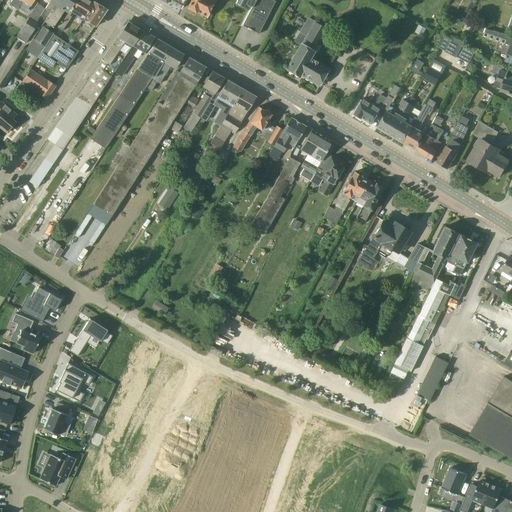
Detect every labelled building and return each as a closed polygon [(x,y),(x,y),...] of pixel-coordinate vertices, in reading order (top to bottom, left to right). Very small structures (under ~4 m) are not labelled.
[(17,10),(18,8),(22,11),(26,4),(30,6),(34,0),(38,0),(40,1),(40,0),(12,0),(10,5),(17,10)] [(62,0),(63,1),(63,0),(51,0),(41,16),(45,18),(44,20),(46,21),(51,13),(53,14),(61,0),(62,0)] [(51,13),(46,21),(45,23),(54,28),(65,10),(68,12),(69,10),(76,0),(63,0),(63,1),(62,0),(61,0),(53,14),(51,13)] [(76,0),(69,10),(68,12),(65,16),(65,17),(58,28),(64,31),(72,16),(71,15),(72,12),(84,19),(94,2),(90,0),(76,0)] [(160,0),(163,1),(166,3),(167,1),(180,8),(181,9),(185,0),(160,0)] [(207,16),(215,1),(215,0),(192,0),(188,8),(196,12),(196,11),(201,13),(201,14),(202,15),(203,15),(204,15),(207,16)] [(255,0),(252,7),(242,26),(259,34),(276,1),(273,0),(255,0)] [(94,2),(84,19),(95,26),(107,9),(94,2)] [(37,3),(29,16),(36,20),(44,7),(37,3)] [(39,25),(29,19),(17,37),(27,44),(39,25)] [(128,22),(102,59),(47,139),(54,144),(62,149),(121,61),(122,61),(143,30),(128,22)] [(299,76),(300,75),(310,58),(314,51),(313,51),(321,36),(323,37),(327,29),(314,22),(307,35),(298,30),(293,39),(301,44),(286,69),(288,70),(289,72),(292,73),(293,73),(299,76)] [(419,26),(416,31),(423,35),(426,29),(419,26)] [(26,50),(37,57),(53,34),(43,28),(35,40),(34,39),(26,50)] [(511,45),(511,43),(511,37),(486,29),(483,36),(505,44),(501,56),(506,58),(505,60),(511,62),(511,45)] [(143,30),(122,61),(128,66),(131,62),(129,60),(138,49),(145,53),(154,37),(143,30)] [(67,44),(53,34),(37,57),(52,67),(56,61),(67,44)] [(439,48),(446,51),(451,40),(445,37),(439,48)] [(157,39),(148,53),(90,138),(105,148),(114,134),(119,128),(140,98),(146,88),(153,76),(155,77),(172,48),(157,39)] [(78,51),(67,44),(56,61),(66,69),(78,51)] [(475,53),(462,46),(457,57),(469,63),(472,58),(475,53)] [(153,76),(146,88),(152,91),(157,82),(160,84),(170,66),(175,69),(183,54),(172,48),(155,77),(153,76)] [(482,57),(475,53),(472,58),(479,62),(482,57)] [(206,68),(189,58),(179,75),(181,76),(178,81),(173,79),(158,102),(158,103),(92,205),(111,217),(201,76),(206,68)] [(328,69),(310,58),(300,75),(319,85),(328,69)] [(425,63),(417,58),(411,70),(418,74),(425,63)] [(511,78),(506,77),(508,71),(495,64),(492,72),(499,75),(495,87),(501,89),(501,90),(510,94),(511,93),(511,78)] [(430,67),(423,78),(436,86),(443,74),(430,67)] [(46,98),(54,86),(30,69),(22,82),(46,98)] [(224,78),(212,71),(203,87),(211,91),(208,96),(206,95),(195,114),(191,112),(181,126),(191,133),(201,117),(201,118),(224,78)] [(214,123),(221,127),(230,112),(243,89),(227,80),(217,97),(222,100),(219,106),(226,110),(224,113),(221,112),(214,123)] [(387,111),(390,106),(401,89),(395,85),(387,99),(381,95),(374,106),(364,99),(355,114),(362,119),(363,118),(372,124),(381,109),(382,108),(387,111)] [(470,103),(466,111),(447,146),(437,163),(448,169),(458,152),(464,140),(463,139),(465,134),(466,134),(470,127),(467,126),(470,120),(469,120),(477,106),(476,106),(485,89),(479,86),(470,103)] [(230,112),(221,127),(207,150),(217,156),(231,131),(235,134),(242,123),(241,122),(256,97),(243,89),(230,112)] [(190,95),(186,102),(194,107),(199,100),(190,95)] [(392,107),(390,106),(387,111),(378,127),(390,135),(409,103),(404,100),(397,111),(396,110),(396,109),(392,107)] [(417,119),(413,126),(403,143),(414,149),(418,143),(419,141),(426,129),(421,126),(428,115),(430,116),(433,110),(432,109),(436,103),(429,100),(426,106),(425,105),(417,119)] [(0,127),(6,133),(15,122),(13,119),(17,114),(1,101),(0,102),(0,127)] [(417,119),(410,114),(415,106),(409,103),(390,135),(403,143),(413,126),(417,119)] [(265,129),(267,129),(270,125),(269,122),(267,121),(271,115),(269,114),(269,111),(266,109),(264,110),(258,107),(243,132),(233,147),(241,151),(256,126),(261,130),(263,128),(265,129)] [(283,130),(274,146),(282,151),(283,152),(292,138),(297,141),(306,127),(291,117),(283,130)] [(436,151),(441,143),(438,141),(444,131),(439,128),(443,121),(436,117),(421,142),(419,141),(418,143),(414,149),(432,160),(437,151),(436,151)] [(479,121),(477,125),(473,134),(481,139),(479,142),(477,141),(475,145),(477,146),(467,163),(475,167),(476,165),(490,173),(490,171),(499,177),(507,164),(508,160),(502,156),(504,153),(491,145),(498,132),(479,121)] [(274,146),(283,130),(276,126),(275,128),(268,139),(266,141),(272,145),(274,146)] [(123,132),(119,128),(114,134),(120,137),(123,132)] [(308,153),(312,155),(316,147),(315,146),(321,136),(311,130),(300,149),(308,153)] [(300,166),(304,168),(314,173),(324,155),(332,142),(321,136),(315,146),(316,147),(312,155),(308,153),(300,166)] [(171,142),(165,139),(162,143),(168,147),(171,142)] [(118,165),(123,157),(130,146),(125,143),(118,154),(113,162),(118,165)] [(37,187),(62,149),(54,144),(29,182),(37,187)] [(324,155),(314,173),(323,179),(322,180),(324,182),(318,191),(326,196),(333,183),(334,184),(337,180),(336,179),(343,167),(339,165),(340,162),(337,161),(337,160),(337,159),(336,158),(335,158),(334,158),(333,158),(331,157),(330,158),(324,155)] [(290,157),(278,177),(287,182),(291,184),(295,177),(294,177),(293,176),(300,163),(290,157)] [(185,183),(188,179),(192,173),(188,170),(181,181),(181,182),(184,184),(185,183)] [(335,205),(336,206),(335,209),(329,206),(324,217),(336,223),(350,198),(357,202),(368,181),(367,180),(366,179),(366,178),(365,178),(365,177),(364,177),(363,177),(362,177),(360,177),(361,175),(355,172),(350,180),(349,179),(335,205)] [(196,176),(192,173),(188,179),(193,182),(196,176)] [(216,176),(212,182),(217,185),(221,179),(216,176)] [(368,181),(357,202),(363,205),(357,218),(365,222),(379,196),(378,195),(382,187),(371,180),(370,180),(369,180),(369,181),(368,181)] [(167,209),(179,191),(169,185),(158,202),(167,209)] [(283,198),(279,196),(270,191),(250,225),(263,232),(283,198)] [(204,208),(198,205),(191,216),(197,219),(204,208)] [(301,222),(294,219),(290,226),(297,230),(301,222)] [(396,263),(401,254),(398,252),(411,231),(409,231),(409,227),(404,224),(401,226),(395,222),(393,224),(388,221),(387,223),(383,220),(372,238),(373,238),(356,265),(366,272),(368,269),(369,269),(374,260),(373,259),(377,251),(396,263)] [(319,226),(316,233),(320,236),(324,229),(319,226)] [(425,248),(417,264),(413,272),(408,281),(430,291),(435,279),(436,279),(458,234),(451,230),(450,229),(448,228),(446,228),(444,227),(432,252),(425,248)] [(467,262),(476,243),(460,235),(450,254),(447,262),(455,266),(452,272),(460,276),(466,262),(467,262)] [(51,239),(45,249),(54,255),(59,247),(60,248),(61,246),(51,239)] [(416,244),(407,258),(417,264),(425,248),(416,244)] [(502,270),(511,275),(511,258),(510,257),(502,270)] [(222,268),(216,264),(210,275),(215,279),(222,268)] [(497,277),(491,274),(487,281),(493,284),(497,277)] [(407,338),(418,343),(423,346),(426,341),(427,342),(435,324),(449,295),(454,297),(459,285),(451,281),(449,285),(436,279),(435,279),(430,291),(407,338)] [(459,285),(454,297),(459,299),(464,288),(464,287),(459,285)] [(489,290),(501,298),(505,292),(492,285),(489,290)] [(38,287),(32,298),(34,300),(27,314),(42,322),(50,308),(55,311),(61,299),(38,287)] [(214,290),(211,294),(218,299),(220,295),(214,290)] [(168,306),(156,299),(152,307),(164,314),(168,306)] [(33,321),(15,313),(12,322),(17,324),(10,340),(24,346),(23,348),(22,350),(33,355),(38,343),(37,343),(38,341),(39,341),(41,337),(39,336),(36,334),(35,334),(32,333),(33,329),(30,327),(33,321)] [(87,321),(75,340),(84,345),(87,340),(97,345),(98,344),(104,348),(109,339),(103,336),(105,332),(87,321)] [(381,391),(396,398),(409,371),(411,372),(424,346),(423,346),(418,343),(407,338),(381,391)] [(81,350),(73,345),(69,350),(77,356),(81,350)] [(0,347),(0,356),(8,360),(11,352),(0,347)] [(429,401),(447,362),(434,355),(415,395),(429,401)] [(0,361),(0,378),(2,379),(11,382),(17,368),(0,361)] [(65,374),(57,390),(82,401),(86,393),(81,391),(86,382),(91,384),(95,376),(69,363),(63,373),(65,374)] [(511,381),(505,377),(489,402),(511,415),(511,381)] [(13,394),(0,389),(0,421),(10,425),(16,406),(9,403),(13,394)] [(55,409),(52,408),(52,409),(44,428),(44,429),(58,434),(66,415),(67,415),(70,408),(57,403),(55,409)] [(511,417),(488,403),(469,435),(511,460),(511,417)] [(99,416),(101,411),(95,408),(92,413),(99,416)] [(89,415),(83,429),(92,433),(97,419),(89,415)] [(67,475),(68,476),(76,459),(63,453),(60,459),(51,454),(40,479),(55,486),(60,476),(61,473),(67,475)] [(441,486),(457,493),(466,473),(449,466),(441,486)] [(491,485),(480,480),(477,487),(471,484),(460,510),(464,511),(467,511),(472,500),(483,505),(491,485)] [(483,505),(493,509),(491,511),(499,511),(505,499),(499,496),(502,490),(491,485),(483,505)] [(511,511),(511,498),(511,501),(505,499),(499,511),(511,511)] [(451,509),(458,511),(461,504),(454,502),(451,509)]
